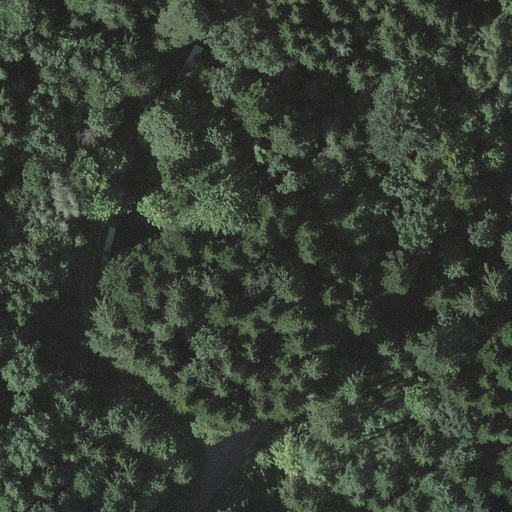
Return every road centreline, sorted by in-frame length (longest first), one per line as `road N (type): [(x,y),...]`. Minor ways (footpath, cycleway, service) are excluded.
road 1 (track): [(228,462),(164,395),(113,358),(86,309),(92,248),(145,91),(210,0)]
road 2 (track): [(511,130),(228,462),(196,511)]
